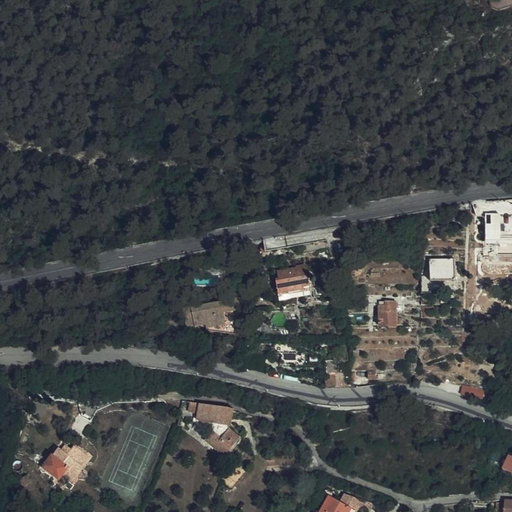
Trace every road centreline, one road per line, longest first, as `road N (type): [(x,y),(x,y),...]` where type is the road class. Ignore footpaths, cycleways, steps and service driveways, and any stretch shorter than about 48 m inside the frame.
road 1 (residential): [(511,496),(420,505),(400,499),(326,470),(299,431),(233,403),(79,400),(0,384)]
road 2 (tertiary): [(511,424),(425,395),(318,396),(124,357),(0,358)]
road 3 (secondary): [(0,282),(394,205),(511,191)]
